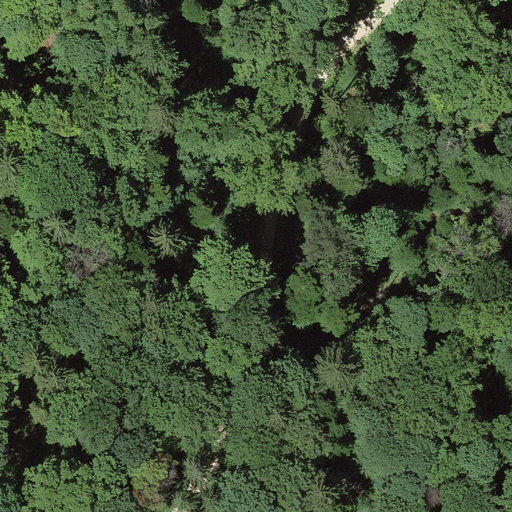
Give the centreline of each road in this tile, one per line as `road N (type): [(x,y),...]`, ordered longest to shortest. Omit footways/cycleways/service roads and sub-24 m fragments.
road 1 (track): [(178,511),(243,394),(257,314),(253,239),(284,109),(320,53),(385,0)]
road 2 (track): [(0,396),(19,304),(22,179),(0,56)]
